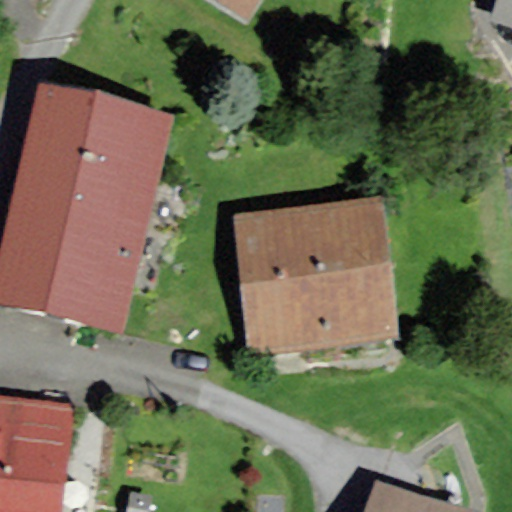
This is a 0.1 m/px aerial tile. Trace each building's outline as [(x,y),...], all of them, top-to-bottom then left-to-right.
[(272,0),(203,0),(251,32),(272,0)] [(511,0),(509,0),(500,27),(511,31),(511,0)] [(176,122),(44,91),(0,276),(0,312),(125,341),(176,122)] [(401,209),(240,222),(252,365),(413,351),(401,209)] [(71,511),(83,411),(0,401),(0,511),(71,511)] [(470,511),(383,484),(373,511),(470,511)]
